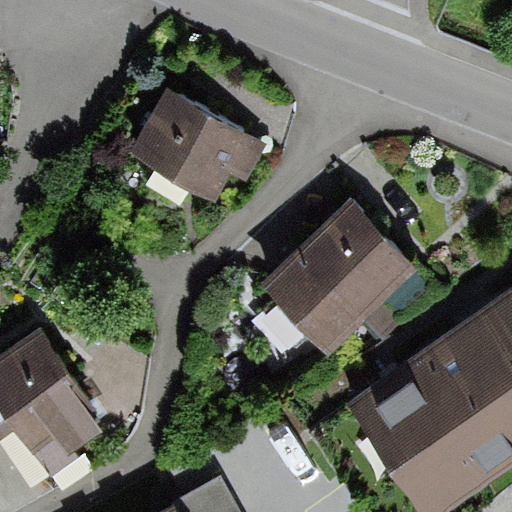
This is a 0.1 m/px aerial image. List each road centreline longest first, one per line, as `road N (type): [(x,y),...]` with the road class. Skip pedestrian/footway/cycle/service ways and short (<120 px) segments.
road 1 (unclassified): [(369,52),(511,110)]
road 2 (unclassified): [(237,0),(369,52)]
